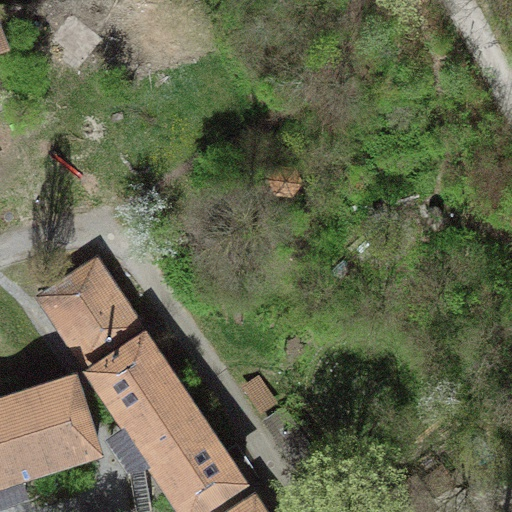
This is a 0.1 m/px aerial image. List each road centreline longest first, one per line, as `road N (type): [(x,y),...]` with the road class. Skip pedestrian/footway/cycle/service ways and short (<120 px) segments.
road 1 (track): [(0,255),(80,234),(115,238),(133,250),(309,511)]
road 2 (track): [(511,110),(457,0)]
